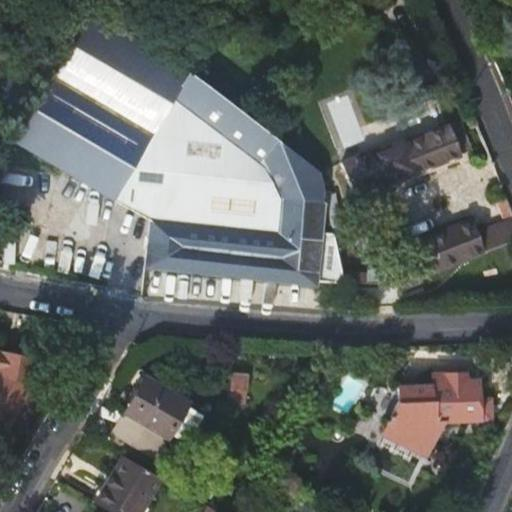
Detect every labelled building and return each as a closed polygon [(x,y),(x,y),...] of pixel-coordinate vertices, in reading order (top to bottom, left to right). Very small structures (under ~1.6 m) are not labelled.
[(153,52),(155,47),(149,42),(94,0),(87,0),(8,135),(148,220),(146,266),(314,282),(316,279),(343,281),(343,273),(335,240),(317,239),(320,172),(187,70),(153,52)] [(55,0),(48,14),(68,25),(82,0),(55,0)] [(469,150),(458,122),(451,125),(462,152),(469,150)] [(355,196),(462,152),(451,125),(381,153),(378,149),(342,164),(355,196)] [(400,282),(511,241),(511,220),(478,234),(472,218),(387,249),(393,265),(395,271),(378,271),(377,274),(343,273),(343,281),(400,282)] [(0,427),(4,430),(19,405),(28,389),(34,390),(36,391),(41,360),(0,352),(0,427)] [(233,400),(249,399),(248,369),(233,369),(233,400)] [(395,388),(397,401),(382,433),(425,454),(442,419),(477,418),(476,400),(476,381),(463,382),(462,372),(429,374),(430,386),(395,388)] [(187,405),(182,402),(146,380),(126,412),(113,434),(154,459),(169,435),(178,441),(183,440),(197,417),(196,412),(186,407),(187,405)] [(25,408),(34,390),(28,389),(19,405),(25,408)] [(487,400),(476,400),(477,418),(487,418),(487,400)] [(377,446),(369,463),(409,481),(420,460),(412,456),(409,462),(404,460),(406,453),(399,449),(396,456),(389,452),(392,447),(385,443),(382,449),(377,446)] [(121,456),(94,503),(108,511),(137,511),(158,477),(121,456)] [(165,465),(158,477),(181,491),(185,477),(165,465)]
